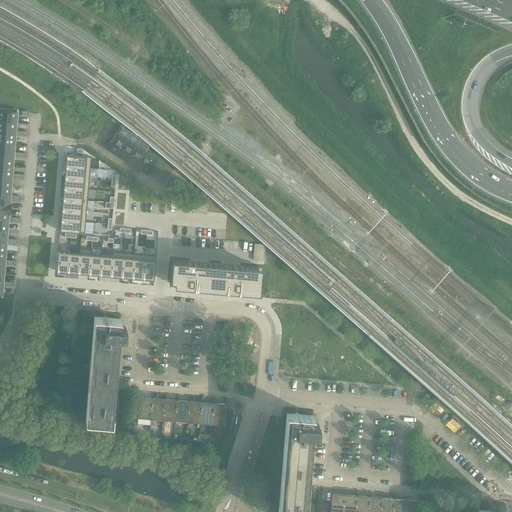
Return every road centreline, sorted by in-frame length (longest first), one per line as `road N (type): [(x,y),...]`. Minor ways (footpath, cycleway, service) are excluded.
road 1 (track): [(278,0),(275,50),(286,84),(375,177),(511,294)]
road 2 (residential): [(27,301),(44,295),(249,312),(266,330),(261,394)]
road 3 (residential): [(261,394),(418,407),(511,491)]
road 4 (motorway): [(371,0),(458,157),(511,193)]
road 5 (residential): [(27,301),(21,281),(35,116)]
road 6 (motorway): [(511,165),(486,149),(468,108),(480,76),(511,55)]
road 7 (unclassified): [(225,511),(261,394)]
